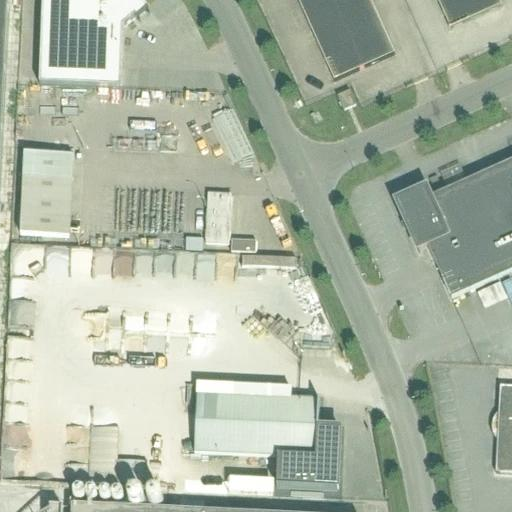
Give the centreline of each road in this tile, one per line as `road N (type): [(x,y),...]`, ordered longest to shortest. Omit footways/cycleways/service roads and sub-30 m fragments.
road 1 (unclassified): [(422,511),(414,451),(299,177)]
road 2 (unclassified): [(511,80),(299,177)]
road 3 (unclassified): [(299,177),(217,0)]
